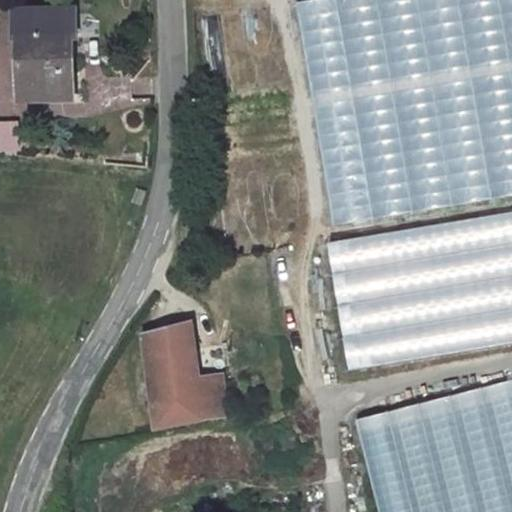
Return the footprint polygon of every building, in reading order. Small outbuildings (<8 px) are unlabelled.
[(326,226),(511,199),(511,0),(304,0),(291,2),(302,80),(290,82),(302,162),(317,160),(326,226)] [(75,10),(13,12),(14,41),(23,41),(25,97),(58,96),(58,98),(73,98),(71,37),(72,37),(72,29),(75,29),(75,10)] [(138,189),(133,201),(142,204),(146,192),(138,189)] [(511,213),(329,244),(350,371),(511,343),(511,213)] [(189,327),(145,336),(156,427),(186,421),(182,382),(178,357),(193,355),(189,327)] [(219,376),(182,382),(186,421),(225,416),(219,376)] [(511,511),(511,381),(357,420),(379,511),(511,511)]
